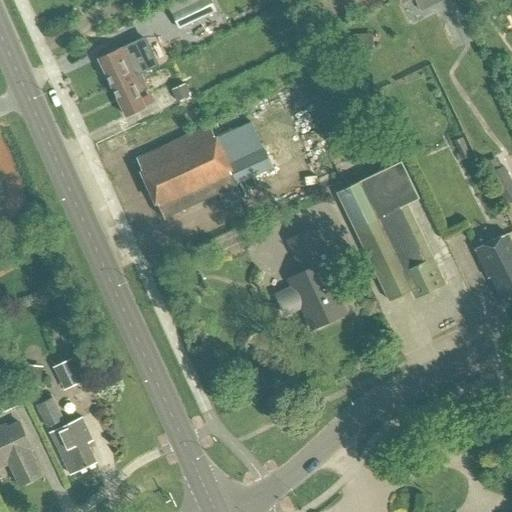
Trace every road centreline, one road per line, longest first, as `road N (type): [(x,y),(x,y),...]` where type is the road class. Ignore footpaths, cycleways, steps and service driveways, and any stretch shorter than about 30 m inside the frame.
road 1 (primary): [(216,511),(0,38)]
road 2 (tertiary): [(238,511),(383,396),(511,338)]
